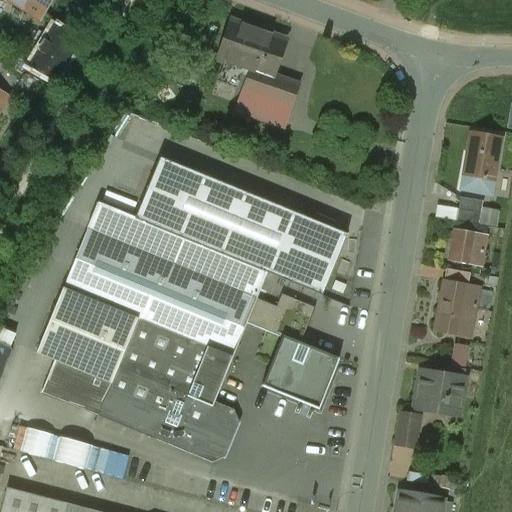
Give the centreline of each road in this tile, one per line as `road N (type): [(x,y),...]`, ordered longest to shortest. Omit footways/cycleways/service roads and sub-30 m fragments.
road 1 (residential): [(363,511),(436,53)]
road 2 (residential): [(283,0),(436,53)]
